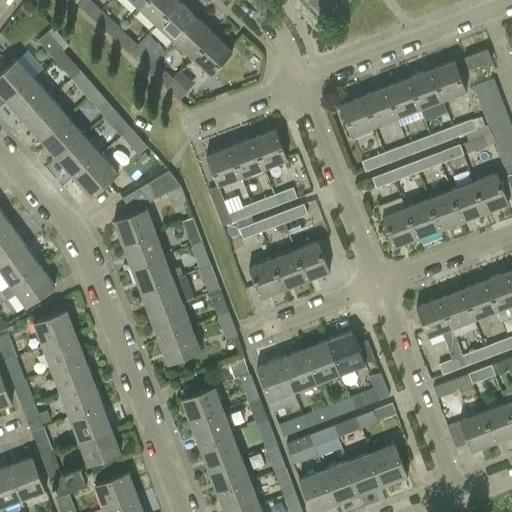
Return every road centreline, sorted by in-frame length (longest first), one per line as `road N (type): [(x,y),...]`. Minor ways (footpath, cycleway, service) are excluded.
road 1 (residential): [(180,511),(82,257),(0,148)]
road 2 (residential): [(457,499),(374,288)]
road 3 (residential): [(374,288),(293,82)]
road 4 (residential): [(293,82),(486,12)]
road 5 (residential): [(374,288),(511,236)]
road 6 (residential): [(256,338),(374,288)]
